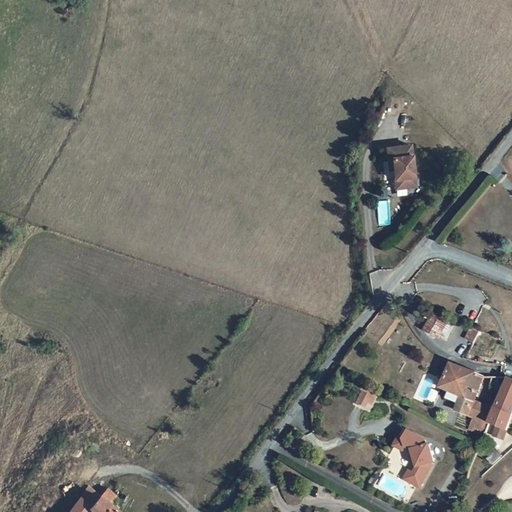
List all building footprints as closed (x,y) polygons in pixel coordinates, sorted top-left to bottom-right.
[(418,143),(394,146),(396,168),(401,167),(402,177),(411,176),(412,184),(422,183),(421,172),(420,165),(418,143)] [(402,185),(412,184),(411,176),(402,177),(402,185)] [(435,335),(448,341),(456,326),(442,320),(435,335)] [(482,346),(488,333),(480,330),(474,342),(482,346)] [(484,376),(469,371),(462,367),(453,393),(464,397),(475,402),(471,413),(470,418),(480,422),(487,404),(490,395),(494,395),(500,380),(484,376)] [(358,390),(352,403),(368,410),(374,396),(358,390)] [(464,397),(460,407),(471,413),(475,402),(464,397)] [(480,422),(502,432),(509,413),(487,404),(480,422)] [(511,441),(511,414),(509,413),(502,432),(508,434),(506,439),(511,441)] [(418,440),(420,446),(427,450),(428,453),(431,463),(432,466),(428,473),(424,482),(434,488),(447,465),(446,463),(448,462),(443,445),(441,446),(439,440),(423,431),(418,440)] [(420,446),(418,440),(414,437),(409,446),(417,450),(420,446)] [(511,463),(509,461),(500,470),(504,475),(511,467),(511,463)] [(419,479),(424,482),(428,473),(424,471),(419,479)] [(125,511),(93,488),(75,511),(125,511)]
